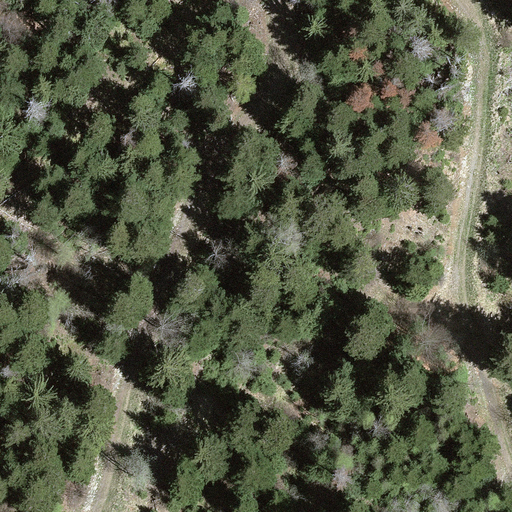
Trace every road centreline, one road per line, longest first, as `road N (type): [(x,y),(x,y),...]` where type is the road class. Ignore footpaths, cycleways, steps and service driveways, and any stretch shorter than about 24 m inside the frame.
road 1 (track): [(271,0),(275,58),(267,86),(194,202),(137,347),(98,511)]
road 2 (track): [(511,472),(460,308),(457,276),(484,59),(457,0)]
